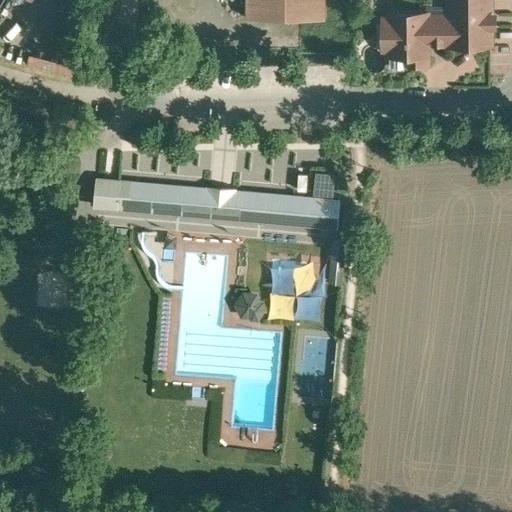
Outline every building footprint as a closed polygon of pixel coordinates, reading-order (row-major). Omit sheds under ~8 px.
[(325,0),(247,0),(247,16),(326,17),(325,0)] [(490,0),(450,0),(450,17),(426,17),(426,13),(390,13),(390,19),(384,19),(385,47),(391,47),(391,52),(407,52),(408,61),(427,61),(427,41),(451,41),(451,42),(491,42),(490,24),(494,24),(494,14),(490,14),(490,0)] [(407,52),(391,52),(391,65),(394,65),(395,67),(404,67),(404,65),(408,65),(408,61),(407,52)] [(220,189),(105,178),(103,205),(337,227),(339,200),(220,189)] [(346,239),(334,238),(330,281),(342,282),(346,239)] [(255,296),(245,295),(239,304),(244,313),(249,313),(253,316),(258,316),(264,308),(262,303),(258,300),(255,296)]
